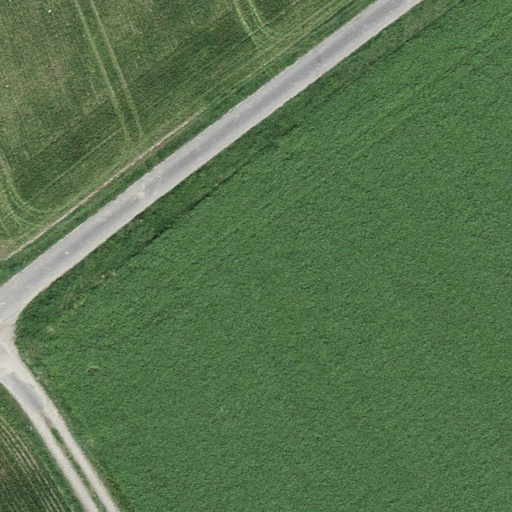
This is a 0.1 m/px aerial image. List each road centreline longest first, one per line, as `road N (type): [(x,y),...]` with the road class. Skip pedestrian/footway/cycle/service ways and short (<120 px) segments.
road 1 (unclassified): [(403,0),(0,311)]
road 2 (track): [(0,360),(44,412),(103,511)]
